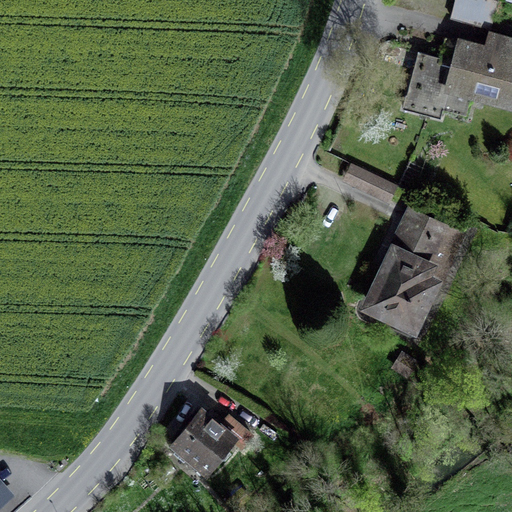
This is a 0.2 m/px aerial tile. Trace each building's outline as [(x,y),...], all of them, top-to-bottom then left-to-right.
[(503,0),(500,0),(459,0),(455,23),(497,31),(503,0)] [(486,49),(454,41),(448,62),(416,54),(402,109),(435,117),(438,104),(462,110),(467,87),(511,98),(511,39),(490,34),(486,49)] [(396,185),(350,166),(345,179),(390,198),(396,185)] [(411,209),(362,314),(421,342),(470,236),(411,209)] [(417,362),(403,353),(395,365),(408,374),(417,362)] [(242,440),(203,410),(171,451),(210,481),(242,440)]
